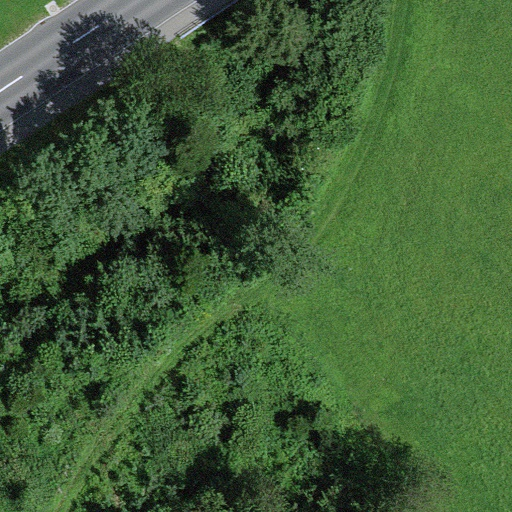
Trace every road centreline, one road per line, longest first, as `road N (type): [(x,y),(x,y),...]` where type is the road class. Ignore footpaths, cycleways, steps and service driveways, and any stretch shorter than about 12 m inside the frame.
road 1 (track): [(58,511),(74,474),(155,358),(281,269),(344,199),(407,19),(406,0)]
road 2 (secondary): [(0,91),(138,0)]
